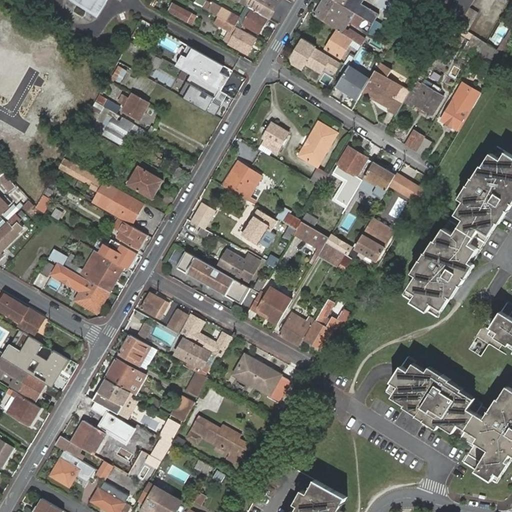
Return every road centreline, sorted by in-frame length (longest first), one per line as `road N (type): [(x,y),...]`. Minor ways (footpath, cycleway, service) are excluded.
road 1 (residential): [(266,71),(145,275)]
road 2 (residential): [(145,275),(311,365)]
road 3 (residential): [(266,71),(421,163)]
road 4 (residential): [(103,340),(23,479)]
road 5 (residential): [(103,340),(0,278)]
